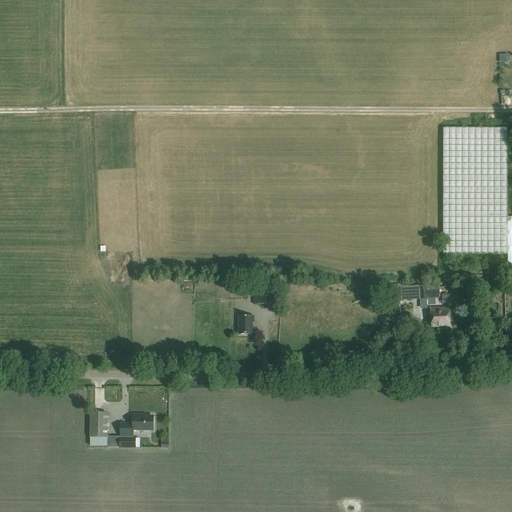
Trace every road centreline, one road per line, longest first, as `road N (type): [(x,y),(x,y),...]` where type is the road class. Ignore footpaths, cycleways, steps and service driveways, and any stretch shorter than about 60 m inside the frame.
road 1 (unclassified): [(0,373),(415,376),(511,358)]
road 2 (track): [(511,110),(0,111)]
